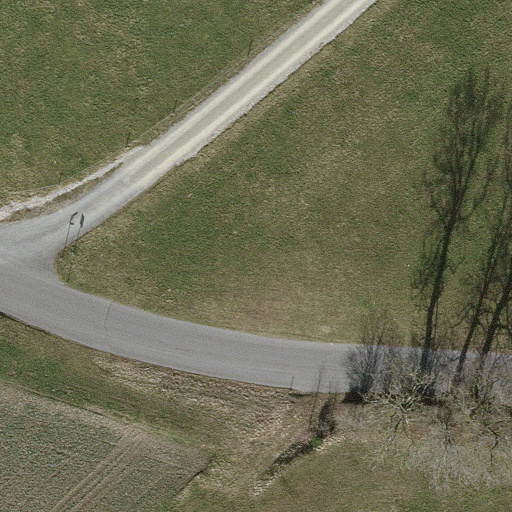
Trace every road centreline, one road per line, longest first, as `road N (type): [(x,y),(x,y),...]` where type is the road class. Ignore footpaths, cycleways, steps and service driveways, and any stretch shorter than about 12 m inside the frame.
road 1 (unclassified): [(511,381),(253,359),(144,337),(0,285)]
road 2 (track): [(0,274),(116,197),(355,0)]
